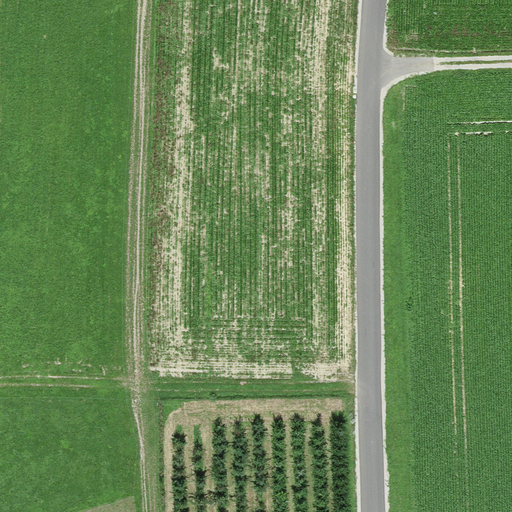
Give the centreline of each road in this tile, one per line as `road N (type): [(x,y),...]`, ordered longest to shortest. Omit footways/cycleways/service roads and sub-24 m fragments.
road 1 (unclassified): [(372,0),(371,511)]
road 2 (track): [(367,68),(511,61)]
